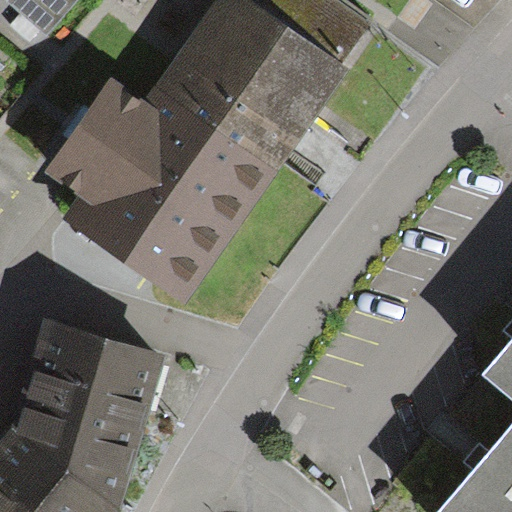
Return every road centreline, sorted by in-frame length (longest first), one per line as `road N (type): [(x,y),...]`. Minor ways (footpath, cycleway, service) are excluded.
road 1 (residential): [(511,49),(426,139),(221,419)]
road 2 (unknown): [(272,350),(350,428),(367,432),(388,424),(511,269)]
road 3 (residential): [(336,511),(221,419)]
